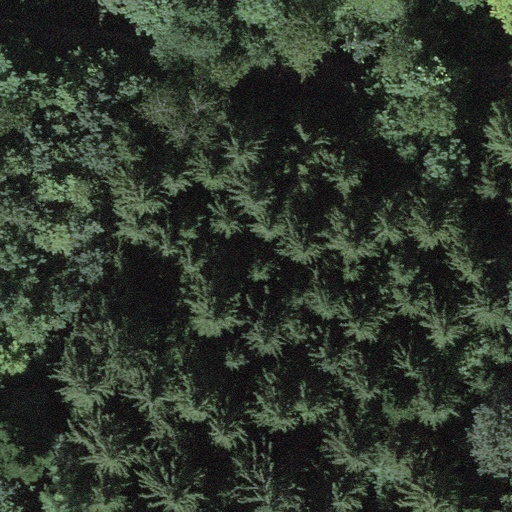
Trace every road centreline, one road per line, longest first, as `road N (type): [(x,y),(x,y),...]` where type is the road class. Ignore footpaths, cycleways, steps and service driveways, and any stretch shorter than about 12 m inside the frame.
road 1 (track): [(0,28),(313,75),(511,72)]
road 2 (track): [(313,75),(466,179),(511,194)]
